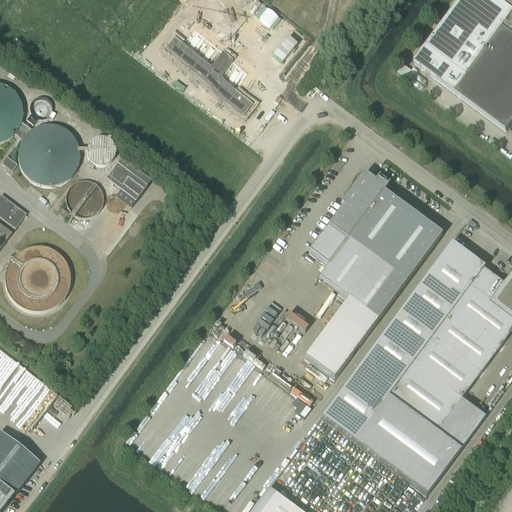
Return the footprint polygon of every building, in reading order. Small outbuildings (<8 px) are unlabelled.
[(461,0),(413,65),(506,133),(511,124),(511,37),(511,36),(511,0),(498,0),(497,2),(494,0),(461,0)] [(221,49),(166,9),(155,24),(146,18),(138,30),(220,91),(228,79),(210,65),(221,49)] [(405,76),(412,69),(402,60),(396,67),(405,76)] [(280,103),(268,99),(269,96),(258,93),(255,103),(277,111),(280,103)] [(29,134),(30,134),(20,127),(20,128),(18,131),(17,132),(16,134),(16,135),(15,136),(13,137),(13,138),(21,144),(21,143),(22,142),(23,140),(24,139),(25,138),(26,137),(27,136),(28,135),(29,134)] [(112,162),(111,134),(84,135),(84,162),(112,162)] [(33,157),(18,161),(25,187),(78,174),(74,159),(72,159),(69,146),(68,147),(66,139),(57,142),(58,145),(32,152),(33,157)] [(7,159),(2,166),(13,174),(19,167),(7,159)] [(116,166),(105,182),(135,204),(146,189),(116,166)] [(441,238),(383,195),(387,191),(385,189),(389,184),(381,179),(378,184),(376,183),(374,185),(363,176),(340,207),(343,209),(327,229),(405,287),(441,238)] [(0,197),(0,220),(15,231),(26,216),(0,197)] [(61,212),(58,216),(64,221),(67,217),(61,212)] [(0,227),(0,251),(11,236),(0,227)] [(435,435),(511,332),(511,280),(505,289),(482,272),(484,270),(451,246),(319,420),(352,445),(386,398),(435,435)] [(322,342),(316,351),(334,364),(341,355),(322,342)] [(342,353),(345,347),(340,345),(337,351),(342,353)] [(314,355),(303,367),(312,376),(315,372),(322,377),(329,369),(318,359),(314,355)] [(0,435),(0,511),(1,511),(38,465),(0,435)] [(389,467),(400,458),(389,446),(385,450),(374,438),(369,443),(375,449),(374,449),(389,467)] [(295,511),(268,492),(252,511),(295,511)]
